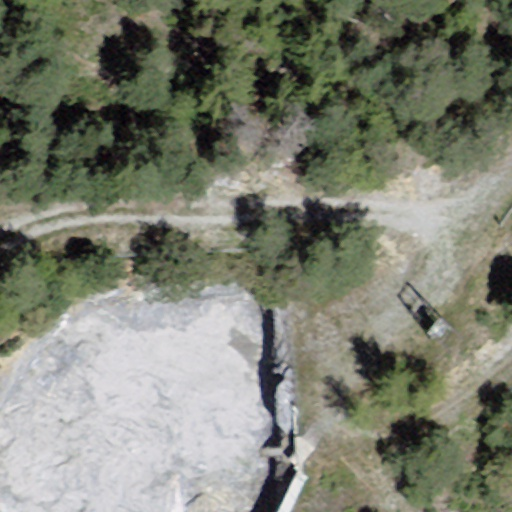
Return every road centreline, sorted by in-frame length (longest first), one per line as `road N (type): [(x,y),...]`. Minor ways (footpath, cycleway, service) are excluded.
road 1 (track): [(293,233),(404,234),(511,198)]
road 2 (track): [(0,251),(149,232)]
road 3 (track): [(149,232),(293,233)]
